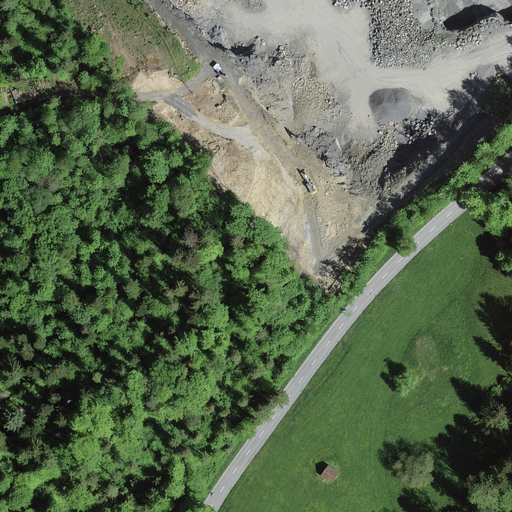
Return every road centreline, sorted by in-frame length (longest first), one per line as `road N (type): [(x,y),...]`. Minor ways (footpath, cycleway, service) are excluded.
road 1 (tertiary): [(511,162),(359,302),(210,511)]
road 2 (track): [(0,117),(31,105),(156,97),(191,85)]
